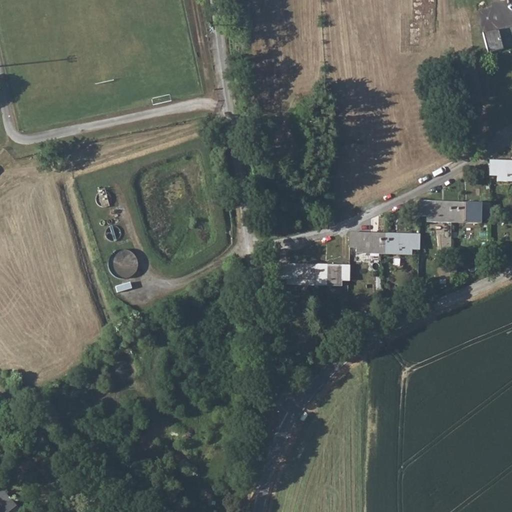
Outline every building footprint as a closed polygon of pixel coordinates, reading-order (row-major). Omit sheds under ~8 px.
[(511,24),(483,33),(489,53),(511,46),(511,24)] [(511,161),(491,161),(491,176),(499,176),(499,183),(511,183),(511,161)] [(422,203),(421,217),(428,217),(428,224),(481,226),(482,219),(489,219),(489,205),(422,203)] [(351,233),(351,248),(359,248),(358,255),(413,256),(413,250),(419,250),(420,236),(351,233)] [(125,276),(135,257),(116,248),(107,268),(125,276)] [(342,281),(350,281),(350,267),(281,265),(280,279),(287,279),(287,285),(342,287),(342,281)] [(21,511),(6,491),(0,496),(0,511),(21,511)]
